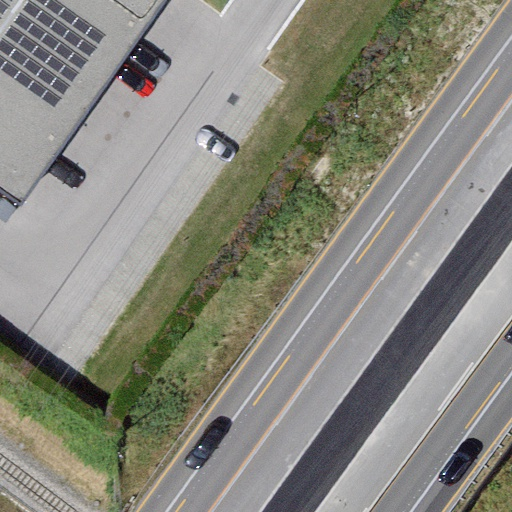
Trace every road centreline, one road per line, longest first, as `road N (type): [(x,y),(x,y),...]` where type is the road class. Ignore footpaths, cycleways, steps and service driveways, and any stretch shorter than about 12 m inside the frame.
road 1 (motorway): [(511,103),(214,511)]
road 2 (motorway): [(365,511),(511,311)]
